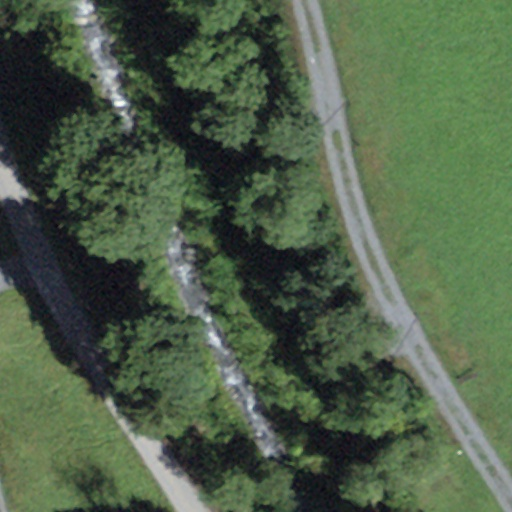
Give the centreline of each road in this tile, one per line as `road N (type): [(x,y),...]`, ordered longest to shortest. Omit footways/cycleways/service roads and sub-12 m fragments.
road 1 (track): [(511,493),(378,283),(298,0)]
road 2 (track): [(204,511),(87,371),(0,128)]
